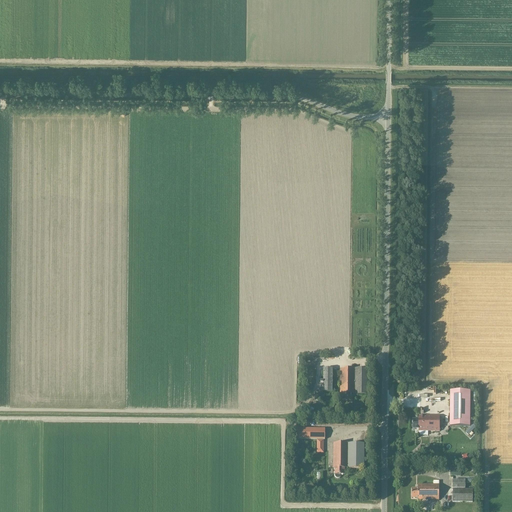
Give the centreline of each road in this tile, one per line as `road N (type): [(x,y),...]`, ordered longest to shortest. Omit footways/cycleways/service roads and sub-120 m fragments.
road 1 (unclassified): [(383,511),(387,117)]
road 2 (unclassified): [(387,117),(347,115),(293,96),(0,93)]
